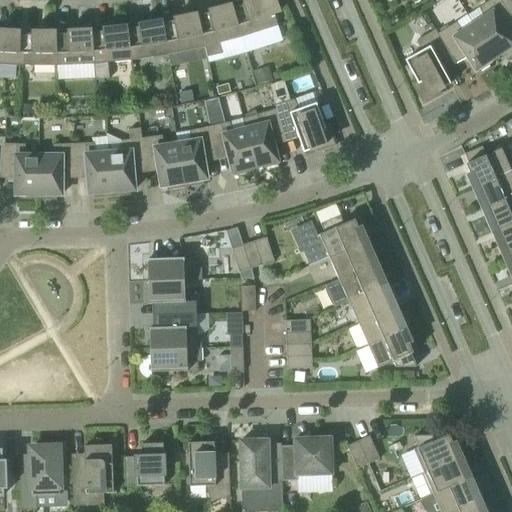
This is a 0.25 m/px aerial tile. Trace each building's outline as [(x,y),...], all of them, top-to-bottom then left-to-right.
[(243,4),(233,7),(232,7),(241,38),(278,26),(268,0),(242,0),(243,4)] [(511,27),(511,17),(499,0),(490,0),(479,8),(484,19),(474,25),(495,57),(500,54),(502,57),(511,50),(511,41),(506,32),(511,27)] [(511,0),(499,0),(511,17),(511,0)] [(232,7),(233,7),(232,3),(208,10),(209,13),(198,16),(205,48),(207,58),(222,54),(220,44),(241,38),(232,7)] [(163,23),(168,55),(171,67),(208,59),(207,58),(205,48),(198,16),(198,13),(173,18),(174,21),(163,23)] [(139,27),(128,29),(127,29),(131,61),(168,55),(163,23),(163,20),(138,24),(139,27)] [(495,57),(474,25),(464,32),(456,23),(438,34),(455,64),(468,57),(478,72),(477,73),(478,74),(492,64),(490,61),(495,57)] [(92,32),(94,64),(95,80),(110,78),(108,63),(131,61),(127,29),(128,29),(128,25),(103,28),(103,31),(92,32)] [(20,34),(21,34),(21,30),(0,29),(0,64),(19,66),(20,34)] [(92,32),(92,29),(67,30),(68,34),(57,34),(56,34),(57,66),(94,64),(92,32)] [(32,34),(21,34),(20,34),(19,66),(57,66),(56,34),(57,34),(57,30),(32,30),(32,34)] [(455,64),(438,34),(435,30),(417,41),(421,52),(405,60),(418,83),(414,85),(424,103),(441,94),(439,90),(451,84),(444,71),(455,64)] [(258,85),(271,82),(268,70),(255,74),(258,85)] [(229,84),(216,87),(218,96),(231,92),(229,84)] [(182,104),(194,101),(192,91),(180,94),(182,104)] [(299,139),(304,153),(316,149),(317,152),(336,146),(329,126),(325,127),(317,104),(299,110),(294,100),(274,106),(276,109),(286,143),(299,139)] [(23,113),(34,114),(34,105),(23,105),(23,113)] [(276,109),(258,115),(254,111),(246,115),(246,117),(243,118),(246,130),(255,167),(261,165),(262,169),(279,165),(279,164),(278,164),(274,146),(286,143),(276,109)] [(255,167),(246,130),(234,133),(229,122),(209,127),(217,161),(230,158),(234,175),(233,176),(234,177),(251,172),(250,168),(255,167)] [(217,161),(209,127),(190,131),(190,143),(178,145),(185,186),(201,184),(201,180),(207,178),(207,177),(206,177),(204,164),(217,161)] [(146,173),(142,138),(140,128),(128,130),(130,140),(122,141),(121,152),(109,153),(112,196),(129,194),(129,190),(135,190),(134,175),(146,173)] [(185,186),(178,145),(166,147),(162,136),(142,138),(146,173),(159,171),(162,185),(161,185),(161,186),(168,185),(169,189),(185,186)] [(112,196),(109,153),(97,154),(94,143),(73,144),(75,179),(88,178),(89,192),(88,192),(88,194),(95,193),(96,197),(112,196)] [(39,199),(39,156),(27,156),(25,145),(5,144),(3,179),(16,179),(16,193),(16,195),(22,195),(22,199),(39,199)] [(75,179),(73,144),(53,145),(51,156),(39,156),(39,199),(56,199),(56,195),(63,195),(63,180),(75,179)] [(466,164),(476,187),(511,172),(501,149),(486,156),(482,147),(464,155),(468,163),(466,164)] [(476,187),(485,209),(511,197),(511,173),(511,172),(476,187)] [(511,223),(511,197),(485,209),(495,231),(511,223)] [(313,265),(329,258),(365,242),(355,220),(344,225),(340,216),(321,224),(325,233),(320,235),(303,242),(313,265)] [(511,249),(511,223),(495,231),(505,253),(511,249)] [(266,238),(255,242),(262,265),(274,262),(266,238)] [(255,242),(243,245),(251,269),(262,265),(255,242)] [(329,258),(339,280),(374,264),(365,242),(329,258)] [(239,273),(251,269),(243,245),(232,249),(239,273)] [(147,260),(148,282),(185,281),(185,269),(195,269),(195,258),(147,260)] [(374,264),(339,280),(325,286),(326,287),(331,285),(339,305),(334,307),(334,308),(349,302),(384,286),(374,264)] [(172,316),(196,315),(196,293),(185,293),(185,281),(148,282),(149,304),(171,304),(172,316)] [(240,286),(241,312),(256,311),(255,286),(240,286)] [(394,308),(384,286),(349,302),(358,324),(394,308)] [(403,330),(394,308),(358,324),(368,346),(403,330)] [(150,328),(150,350),(202,349),(201,337),(197,337),(196,315),(172,316),(172,328),(150,328)] [(285,321),(286,333),(311,332),(310,320),(285,321)] [(413,353),(403,330),(368,346),(377,368),(393,362),(395,366),(395,367),(416,367),(416,365),(413,353)] [(286,333),(286,345),(311,344),(311,332),(286,333)] [(286,345),(287,357),(312,356),(311,344),(286,345)] [(243,372),(243,348),(230,348),(231,373),(243,372)] [(202,349),(150,350),(151,373),(198,371),(198,361),(202,361),(202,349)] [(312,369),(312,356),(287,357),(287,369),(312,369)] [(414,372),(402,372),(402,383),(414,383),(414,372)] [(413,450),(423,473),(459,457),(449,435),(435,441),(433,437),(433,436),(414,436),(414,438),(419,448),(413,450)] [(211,502),(230,496),(229,456),(215,456),(214,442),(204,442),(202,436),(190,440),(190,443),(188,443),(189,453),(185,454),(189,469),(190,487),(206,486),(211,502)] [(369,437),(358,442),(368,464),(379,459),(369,437)] [(281,446),(282,480),(282,481),(297,481),(297,475),(332,474),(331,438),(316,439),(316,440),(310,441),(310,439),(295,439),(295,446),(281,446)] [(282,480),(269,480),(268,440),(240,441),(241,511),(274,511),(283,511),(282,481),(282,480)] [(357,469),(368,464),(358,442),(347,447),(357,469)] [(124,458),(125,487),(165,485),(163,443),(142,444),(142,457),(124,458)] [(85,461),(72,462),(73,507),(104,506),(104,494),(113,493),(112,445),(84,446),(85,461)] [(59,447),(42,447),(35,448),(35,455),(19,455),(21,511),(37,510),(36,496),(60,495),(60,479),(63,479),(63,463),(59,463),(59,447)] [(433,495),(469,479),(459,457),(423,473),(433,495)] [(440,511),(453,511),(478,501),(469,479),(433,495),(440,511)] [(483,511),(478,501),(453,511),(483,511)]
